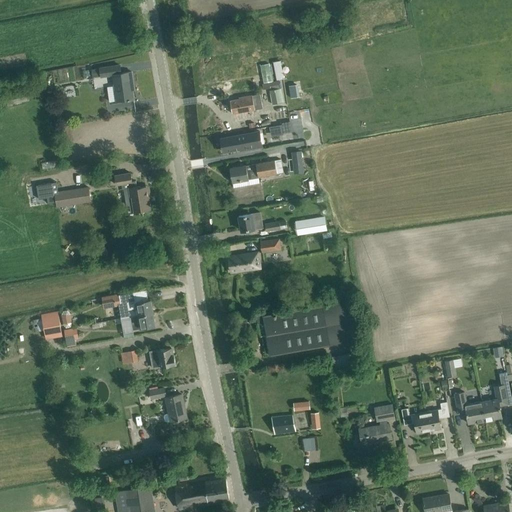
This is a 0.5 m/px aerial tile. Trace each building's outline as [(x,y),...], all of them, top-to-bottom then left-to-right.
[(22,57),(0,61),(0,70),(0,71),(24,67),(22,57)] [(236,60),(214,64),(217,81),(230,79),(231,87),(254,83),(251,68),(238,70),(236,60)] [(278,80),(285,79),(282,61),(275,62),(278,80)] [(271,64),(261,66),(264,84),(274,82),(271,64)] [(134,99),(131,84),(133,84),(131,72),(121,73),(120,65),(92,69),(93,77),(113,75),(115,86),(107,87),(110,102),(117,101),(134,99)] [(298,97),(296,85),(289,86),(291,98),(298,97)] [(37,88),(4,94),(6,105),(30,100),(29,95),(39,93),(37,88)] [(280,89),(270,91),(272,104),(282,102),(280,89)] [(260,95),(252,96),(239,98),(239,99),(230,101),(232,114),(263,109),(260,95)] [(270,119),(271,124),(285,122),(284,116),(270,119)] [(283,133),(282,124),(269,127),(271,135),(283,133)] [(260,132),(257,132),(220,139),(223,152),(240,149),(240,148),(244,147),(245,150),(263,147),(260,132)] [(292,152),(295,173),(303,172),(301,151),(292,152)] [(240,166),(230,168),(233,182),(242,181),(253,179),(253,178),(277,173),(283,172),(281,159),(275,160),(246,165),(240,166)] [(130,173),(115,176),(116,185),(121,184),(122,190),(124,189),(125,197),(126,205),(130,205),(132,214),(143,212),(144,210),(149,209),(148,201),(150,200),(149,200),(149,197),(147,196),(146,187),(140,188),(138,186),(137,187),(136,181),(132,182),(130,173)] [(56,182),(36,185),(39,199),(47,198),(48,204),(56,202),(57,207),(65,205),(63,191),(58,192),(57,186),(56,182)] [(88,187),(63,191),(65,205),(91,201),(88,187)] [(262,227),(261,220),(260,212),(239,216),(241,231),(251,229),(262,227)] [(267,231),(288,227),(286,220),(280,221),(266,223),(267,231)] [(282,250),(280,239),(261,242),(263,253),(282,250)] [(106,248),(99,250),(100,259),(108,258),(106,248)] [(260,252),(254,253),(228,257),(230,272),(262,267),(260,252)] [(121,295),(115,296),(117,304),(119,303),(122,303),(128,302),(131,317),(153,313),(151,299),(141,301),(139,302),(137,292),(121,295)] [(352,300),(323,305),(257,317),(258,324),(264,323),(270,356),(359,340),(352,300)] [(67,310),(62,311),(61,316),(63,324),(66,328),(70,327),(72,323),(70,314),(67,310)] [(153,313),(131,317),(132,323),(133,330),(140,329),(146,328),(156,326),(153,313)] [(59,315),(37,319),(39,332),(62,328),(59,315)] [(76,328),(64,330),(66,340),(76,339),(78,338),(76,328)] [(110,332),(98,334),(99,341),(111,339),(110,332)] [(176,364),(174,355),(172,355),(171,348),(150,351),(153,368),(176,364)] [(502,349),(493,350),(495,358),(504,357),(502,349)] [(135,350),(128,351),(130,363),(137,362),(135,350)] [(455,369),(447,370),(448,378),(457,376),(455,369)] [(142,385),(138,391),(142,395),(147,389),(142,385)] [(508,404),(506,395),(504,385),(494,387),(497,399),(482,402),(485,420),(502,417),(500,406),(508,404)] [(166,396),(164,389),(150,391),(151,399),(166,396)] [(485,420),(482,402),(467,404),(464,392),(455,394),(458,414),(466,412),(468,423),(485,420)] [(185,418),(183,406),(184,406),(182,394),(166,397),(169,413),(166,414),(164,415),(164,417),(165,420),(166,422),(167,422),(171,421),(177,420),(177,421),(179,421),(179,420),(185,418)] [(309,401),(299,402),(300,410),(310,409),(309,401)] [(441,429),(439,416),(443,415),(443,418),(450,416),(447,402),(440,403),(441,409),(425,412),(429,431),(441,429)] [(392,439),(390,429),(389,423),(387,424),(386,420),(394,418),(392,404),(375,408),(377,421),(380,421),(381,425),(359,429),(362,444),(392,439)] [(347,407),(340,408),(341,417),(348,416),(347,407)] [(429,431),(425,412),(409,415),(408,409),(401,410),(404,425),(411,424),(410,421),(414,420),(417,433),(429,431)] [(296,431),(293,414),(271,417),(275,434),(296,431)] [(310,438),(303,439),(305,451),(312,450),(310,438)] [(187,473),(179,474),(180,481),(189,480),(187,473)] [(230,500),(228,491),(226,478),(213,480),(196,482),(186,485),(186,482),(176,485),(179,508),(202,505),(217,502),(230,500)] [(117,492),(120,511),(152,511),(149,487),(117,492)] [(452,511),(449,494),(436,496),(437,498),(432,498),(432,497),(423,499),(425,511),(452,511)] [(104,496),(94,498),(96,510),(105,509),(104,496)] [(509,511),(510,511),(508,502),(497,504),(497,505),(484,507),(485,511),(509,511)]
